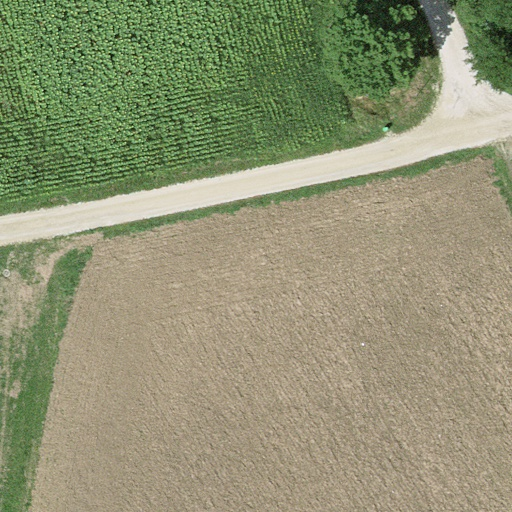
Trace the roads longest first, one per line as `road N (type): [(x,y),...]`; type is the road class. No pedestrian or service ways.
road 1 (track): [(482,121),(332,170),(0,227)]
road 2 (track): [(429,0),(482,121)]
